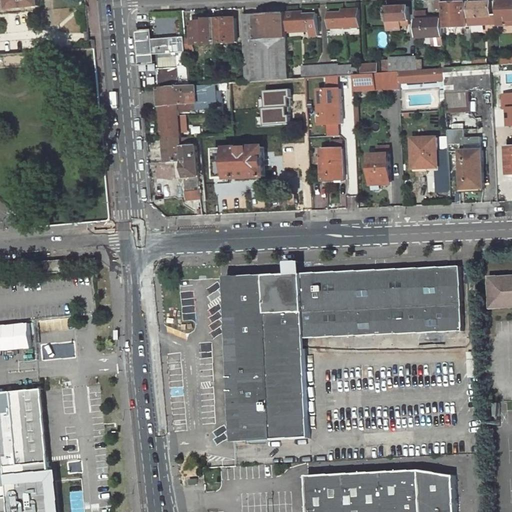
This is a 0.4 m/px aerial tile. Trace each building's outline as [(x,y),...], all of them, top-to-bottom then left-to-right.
[(39,0),(8,0),(9,9),(41,6),(39,0)] [(511,24),(511,0),(498,1),(498,2),(498,18),(506,18),(506,25),(511,24)] [(498,2),(471,3),(471,25),(499,24),(498,18),(498,2)] [(466,26),(465,3),(444,4),(445,27),(466,26)] [(410,20),(409,7),(387,8),(388,30),(401,29),(401,25),(401,21),(410,20)] [(331,13),(331,28),(363,26),(363,9),(350,9),(350,12),(331,13)] [(416,12),(418,38),(421,38),(433,37),(443,37),(442,19),(427,20),(426,14),(423,14),(423,11),(416,12)] [(244,15),(248,82),(290,80),(288,31),(287,13),(244,15)] [(298,15),(297,13),(287,13),(288,31),(310,29),(310,36),(319,36),(319,29),(318,14),(298,15)] [(215,19),(216,43),(237,42),(236,19),(227,19),(226,16),(226,15),(215,15),(215,19)] [(201,22),(193,22),(194,44),(216,43),(215,19),(205,20),(205,22),(201,22)] [(152,40),(151,31),(137,32),(140,66),(154,65),(153,55),(152,40)] [(186,52),(185,37),(152,40),(153,55),(186,52)] [(444,37),(443,37),(433,37),(433,45),(444,45),(444,37)] [(418,57),(389,59),(390,64),(390,72),(400,72),(408,71),(418,70),(418,60),(418,57)] [(338,65),(328,66),(328,77),(358,75),(357,68),(352,68),(352,65),(338,66),(338,65)] [(378,73),(378,65),(363,65),(363,74),(375,73),(378,73)] [(472,66),(464,67),(451,68),(446,68),(446,80),(447,93),(470,91),(493,90),(491,72),(491,65),(488,65),(483,66),(472,66)] [(328,66),(302,67),(303,78),(307,78),(328,77),(328,66)] [(161,88),(191,86),(190,68),(160,70),(161,88)] [(438,81),(446,80),(446,68),(443,68),(437,69),(438,81)] [(423,70),(418,70),(408,71),(408,83),(438,81),(437,69),(423,70)] [(400,72),(400,83),(408,83),(408,71),(400,72)] [(356,91),(401,88),(400,83),(400,72),(390,72),(384,73),(378,73),(375,73),(375,75),(355,76),(356,91)] [(309,106),(307,78),(303,78),(300,78),(301,106),(309,106)] [(180,113),(189,112),(189,111),(197,110),(196,103),(198,103),(197,91),(197,86),(191,86),(161,88),(162,108),(165,135),(165,142),(182,140),(182,138),(182,132),(180,116),(180,113)] [(322,125),(344,124),(343,89),(321,90),(322,125)] [(448,113),(471,111),(470,91),(447,93),(448,113)] [(448,122),(448,130),(462,129),(465,129),(464,121),(448,122)] [(449,138),(463,137),(462,129),(448,130),(449,138)] [(215,145),(215,137),(201,137),(203,155),(211,155),(211,145),(215,145)] [(483,151),(482,137),(466,138),(467,151),(483,151)] [(440,168),(439,138),(413,139),(415,174),(428,173),(428,171),(430,171),(430,168),(440,168)] [(201,200),(197,146),(191,147),(190,145),(183,145),(182,140),(165,142),(167,163),(178,162),(179,177),(186,176),(186,177),(188,201),(201,200)] [(332,149),(343,149),(343,141),(332,142),(332,149)] [(267,177),(266,147),(216,150),(218,180),(267,177)] [(381,155),(393,155),(392,147),(381,148),(381,155)] [(343,149),(332,149),(323,150),(324,156),(316,157),(316,162),(324,162),(324,164),(321,164),(321,174),(324,174),(325,180),(346,179),(345,149),(343,149)] [(467,151),(462,152),(464,189),(485,188),(484,170),(484,165),(483,151),(467,151)] [(394,181),(393,155),(381,155),(372,156),(374,187),(375,189),(376,190),(378,191),(380,192),(382,191),(384,189),(385,188),(385,185),(392,185),(391,181),(394,181)] [(63,260),(39,262),(40,274),(64,272),(63,260)] [(303,261),(288,261),(289,274),(304,274),(303,261)] [(306,338),(463,330),(459,266),(304,274),(306,338)] [(289,274),(227,277),(235,440),(310,437),(306,338),(304,274),(289,274)] [(490,306),(511,305),(511,275),(488,276),(490,306)] [(331,371),(334,430),(364,428),(361,369),(331,371)] [(0,511),(54,511),(50,461),(44,389),(34,390),(0,392),(0,511)] [(423,511),(422,471),(308,476),(310,511),(423,511)] [(457,511),(456,477),(422,471),(423,511),(457,511)]
